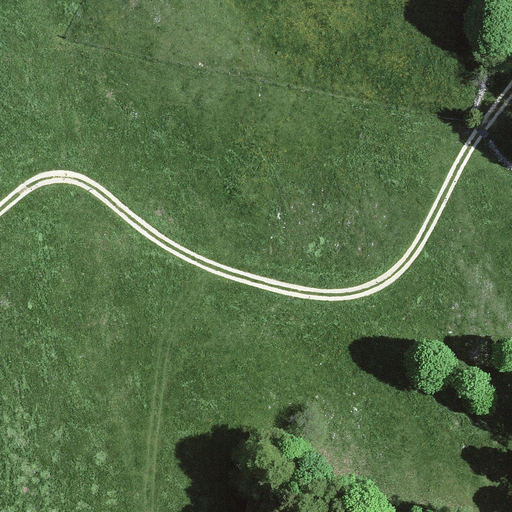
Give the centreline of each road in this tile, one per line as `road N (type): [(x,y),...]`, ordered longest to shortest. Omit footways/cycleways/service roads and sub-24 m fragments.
road 1 (track): [(181,252),(268,286),(332,295),(373,287),(408,259),(511,87)]
road 2 (track): [(148,511),(181,252)]
road 3 (track): [(0,208),(41,178),(62,176),(82,181),(181,252)]
